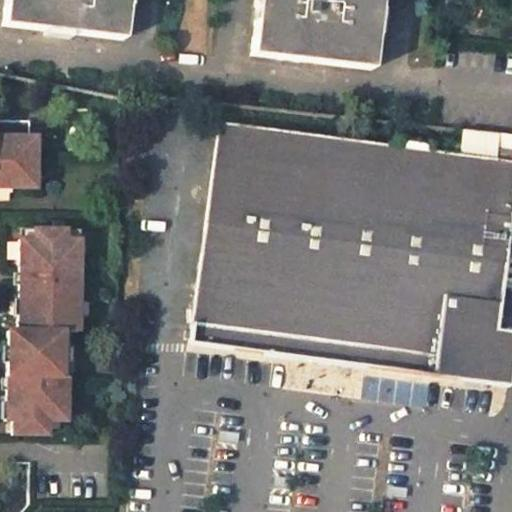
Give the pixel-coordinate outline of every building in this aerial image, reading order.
[(2,0),(0,25),(0,26),(121,41),(125,0),(2,0)] [(257,0),(251,56),(372,71),(380,0),(257,0)] [(0,190),(25,192),(25,176),(31,176),(32,143),(27,143),(27,127),(0,125),(0,190)] [(494,135),(462,131),(459,157),(217,126),(190,346),(507,384),(511,343),(511,335),(493,333),(511,184),(511,151),(492,149),(494,135)] [(77,301),(78,242),(63,242),(63,233),(29,233),(29,241),(18,241),(17,299),(23,299),(23,314),(16,314),(17,330),(7,330),(6,344),(12,344),(12,361),(6,361),(5,409),(12,409),(11,433),(45,434),(45,420),(63,420),(64,362),(58,361),(59,346),(64,346),(65,331),(75,331),(76,315),(70,315),(71,301),(77,301)]
